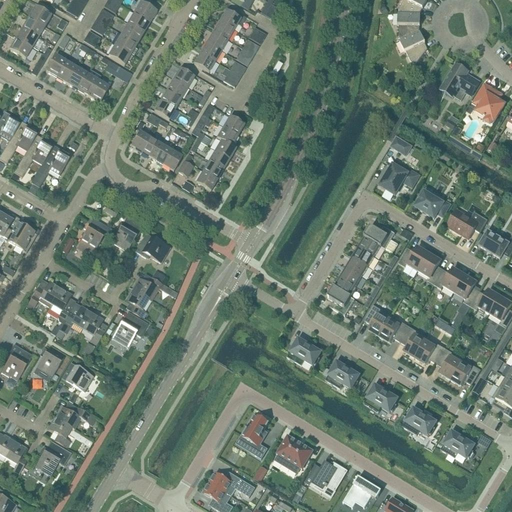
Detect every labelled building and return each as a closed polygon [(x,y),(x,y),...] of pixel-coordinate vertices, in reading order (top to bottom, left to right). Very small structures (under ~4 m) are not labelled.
[(83,9),(86,5),(77,0),(73,0),(71,3),(83,9)] [(118,10),(121,5),(111,0),(108,0),(106,4),(118,10)] [(423,10),(427,0),(402,0),(404,1),(399,10),(399,15),(419,16),(422,10),(423,10)] [(80,15),(83,9),(71,3),(69,8),(80,15)] [(150,24),(156,13),(140,3),(134,15),(150,24)] [(115,16),(118,10),(106,4),(103,9),(115,16)] [(264,17),(271,6),(270,6),(266,4),(260,14),(264,17)] [(270,20),(276,10),(271,6),(264,17),(270,20)] [(51,18),(35,8),(28,19),(44,29),(51,18)] [(77,20),(80,15),(69,8),(65,13),(77,20)] [(246,20),(228,9),(226,13),(225,12),(219,22),(234,31),(237,26),(241,28),(246,20)] [(275,23),(281,13),(276,10),(270,20),(275,23)] [(110,23),(113,18),(102,11),(99,16),(110,23)] [(143,35),(150,24),(134,15),(127,25),(143,35)] [(420,28),(420,16),(419,16),(399,15),(398,15),(397,27),(399,27),(399,38),(401,42),(419,34),(419,28),(420,28)] [(108,27),(110,23),(99,16),(96,20),(108,27)] [(38,39),(44,29),(28,19),(22,30),(38,39)] [(105,32),(108,27),(96,20),(93,25),(105,32)] [(228,42),(234,31),(219,22),(213,33),(228,42)] [(102,37),(105,32),(93,25),(90,31),(102,37)] [(137,45),(143,35),(127,25),(121,36),(137,45)] [(32,50),(38,39),(22,30),(15,40),(32,50)] [(263,42),(266,36),(255,30),(252,35),(263,42)] [(97,45),(100,40),(89,33),(86,38),(97,45)] [(221,53),(228,42),(213,33),(207,44),(221,53)] [(415,67),(427,51),(424,45),(425,44),(420,33),(419,34),(401,42),(400,43),(405,54),(406,53),(410,63),(415,67)] [(55,44),(59,37),(55,35),(51,42),(55,44)] [(260,46),(263,42),(252,35),(250,38),(249,39),(260,46)] [(63,51),(70,39),(64,36),(58,47),(63,51)] [(137,45),(121,36),(114,47),(130,56),(133,58),(137,52),(134,50),(137,45)] [(94,50),(97,45),(86,38),(83,43),(94,50)] [(25,61),(30,52),(32,50),(15,40),(9,51),(25,61)] [(255,54),(259,48),(247,41),(244,47),(255,54)] [(215,63),(221,53),(207,44),(200,54),(215,63)] [(79,50),(86,54),(88,50),(81,46),(79,50)] [(130,56),(114,47),(108,58),(124,67),(127,62),(129,64),(133,58),(130,56)] [(253,58),(255,54),(244,47),(241,52),(253,58)] [(250,63),(253,58),(241,52),(238,57),(250,63)] [(209,74),(214,65),(215,63),(200,54),(194,65),(209,74)] [(46,59),(42,56),(41,56),(35,67),(40,70),(46,59)] [(56,79),(66,63),(55,56),(45,73),(56,79)] [(247,68),(250,63),(238,57),(236,61),(247,68)] [(107,67),(109,63),(103,59),(100,63),(107,67)] [(67,86),(77,69),(66,63),(56,79),(67,86)] [(117,75),(120,70),(109,63),(107,67),(106,68),(117,75)] [(243,75),(246,70),(235,63),(231,69),(243,75)] [(278,63),(272,74),(276,76),(282,66),(278,63)] [(471,98),(480,84),(467,76),(469,74),(456,66),(444,85),(440,92),(452,100),(453,98),(461,103),(466,95),(471,98)] [(78,92),(87,76),(77,69),(67,86),(78,92)] [(240,80),(243,75),(231,69),(228,74),(240,80)] [(187,90),(189,88),(194,79),(179,70),(172,81),(187,90)] [(78,92),(88,99),(98,82),(101,78),(90,72),(87,76),(78,92)] [(237,85),(240,80),(228,74),(225,78),(237,85)] [(234,90),(237,85),(225,78),(223,83),(234,90)] [(181,101),(187,90),(172,81),(166,92),(181,101)] [(99,105),(109,89),(98,82),(88,99),(99,105)] [(493,126),(499,115),(504,106),(494,100),(497,94),(484,87),(474,104),(479,108),(476,113),(484,118),(483,119),(484,119),(483,121),(483,125),(493,126)] [(175,111),(178,105),(181,101),(166,92),(160,102),(175,111)] [(168,122),(175,111),(160,102),(153,113),(168,122)] [(207,121),(208,121),(214,110),(208,106),(201,118),(207,121)] [(156,129),(158,126),(161,122),(150,116),(146,123),(156,129)] [(0,137),(9,143),(16,132),(20,124),(21,122),(20,123),(10,117),(5,125),(0,122),(0,137)] [(201,131),(207,121),(201,118),(195,128),(201,131)] [(237,139),(244,127),(229,119),(222,130),(237,139)] [(453,133),(457,126),(449,121),(445,128),(453,133)] [(140,132),(144,126),(139,124),(136,130),(140,132)] [(9,143),(0,157),(0,162),(6,166),(17,148),(26,153),(31,146),(39,133),(38,132),(37,134),(27,127),(22,136),(16,132),(9,143)] [(231,149),(237,139),(222,130),(216,140),(221,142),(231,149)] [(141,155),(150,140),(139,133),(130,148),(141,155)] [(152,161),(161,146),(150,140),(141,155),(152,161)] [(26,153),(13,175),(21,180),(32,161),(41,167),(48,156),(53,148),(54,146),(53,146),(52,147),(42,141),(37,149),(31,146),(26,153)] [(229,162),(235,151),(231,149),(221,142),(214,153),(229,162)] [(74,152),(77,147),(72,144),(69,149),(74,152)] [(494,155),(498,148),(492,144),(488,152),(494,155)] [(406,158),(411,149),(405,145),(400,154),(406,158)] [(162,167),(171,152),(161,146),(152,161),(162,167)] [(42,167),(31,185),(39,190),(50,172),(59,177),(70,158),(71,157),(70,156),(70,158),(59,151),(54,160),(48,156),(41,167),(42,167)] [(173,174),(178,165),(182,158),(171,152),(162,167),(173,174)] [(223,172),(229,162),(214,153),(208,163),(223,172)] [(187,179),(193,168),(188,165),(184,163),(178,174),(187,179)] [(217,182),(223,172),(208,163),(202,174),(217,182)] [(398,170),(392,166),(385,179),(385,180),(386,181),(382,183),(379,188),(395,197),(404,182),(408,184),(407,186),(412,189),(419,178),(400,167),(398,170)] [(210,193),(217,182),(202,174),(196,184),(210,193)] [(456,182),(449,194),(457,199),(464,187),(456,182)] [(185,184),(182,190),(187,193),(189,194),(193,188),(191,187),(185,184)] [(431,198),(424,194),(415,209),(434,221),(437,216),(442,219),(450,207),(433,196),(431,198)] [(117,214),(107,208),(107,207),(107,206),(103,213),(114,220),(118,213),(117,214)] [(478,224),(456,212),(446,228),(461,237),(462,236),(468,240),(467,241),(468,241),(474,232),(480,235),(487,222),(481,218),(478,224)] [(4,242),(3,242),(9,232),(12,234),(14,230),(8,226),(11,222),(14,224),(16,219),(11,216),(9,221),(3,217),(0,222),(0,243),(2,245),(4,242)] [(20,227),(23,223),(16,219),(14,224),(11,222),(8,226),(14,230),(12,234),(9,232),(3,242),(4,242),(7,244),(7,243),(14,248),(25,230),(20,227)] [(108,238),(111,232),(92,221),(77,246),(93,255),(105,236),(108,238)] [(137,234),(123,226),(125,223),(124,223),(122,226),(119,225),(116,230),(119,231),(111,245),(112,244),(126,253),(126,254),(140,232),(139,232),(137,234)] [(395,235),(379,226),(376,232),(370,228),(363,239),(364,239),(381,249),(380,249),(385,252),(395,235)] [(25,255),(39,233),(34,230),(31,234),(25,230),(14,248),(22,252),(21,252),(25,255)] [(495,238),(487,233),(478,248),(500,261),(503,255),(509,259),(511,253),(511,239),(510,242),(497,235),(495,238)] [(147,258),(148,259),(161,266),(170,251),(148,237),(146,236),(135,254),(146,260),(147,258)] [(375,259),(380,249),(381,249),(364,239),(358,249),(375,259)] [(66,256),(73,244),(68,241),(61,253),(66,256)] [(113,257),(114,257),(117,252),(116,251),(111,248),(110,248),(109,248),(106,253),(106,254),(107,254),(112,257),(113,257)] [(368,269),(375,259),(358,249),(352,259),(368,269)] [(429,256),(417,249),(414,254),(407,250),(398,266),(405,270),(406,269),(405,269),(407,267),(418,273),(429,256)] [(434,287),(443,272),(437,268),(440,263),(429,256),(418,273),(429,280),(428,283),(427,283),(434,287)] [(392,270),(398,260),(394,257),(388,267),(392,270)] [(362,279),(368,269),(352,259),(346,269),(362,279)] [(386,280),(392,270),(388,267),(382,277),(386,280)] [(12,279),(15,274),(5,268),(2,273),(12,279)] [(356,289),(362,279),(346,269),(340,279),(356,289)] [(464,278),(453,271),(450,276),(443,272),(434,287),(441,291),(443,288),(454,295),(464,278)] [(155,272),(151,279),(161,285),(165,278),(155,272)] [(380,290),(386,280),(382,277),(376,288),(380,290)] [(464,278),(454,295),(465,302),(464,304),(463,304),(463,305),(458,313),(465,317),(470,309),(479,294),(473,290),(476,285),(464,278)] [(350,299),(356,289),(340,279),(334,289),(334,290),(350,299)] [(139,281),(132,292),(148,302),(148,301),(151,303),(158,292),(160,294),(164,288),(152,280),(148,286),(139,281)] [(60,290),(49,283),(46,288),(41,285),(41,284),(40,284),(26,309),(27,308),(33,312),(38,303),(48,309),(60,290)] [(374,300),(380,290),(376,288),(370,298),(374,300)] [(350,299),(334,290),(334,289),(333,289),(327,300),(333,303),(329,309),(345,318),(355,302),(350,299)] [(62,326),(74,305),(69,302),(71,298),(60,290),(48,309),(59,316),(58,319),(59,325),(62,326)] [(142,312),(148,302),(132,292),(125,303),(129,305),(126,311),(131,314),(143,322),(147,315),(142,312)] [(500,299),(488,292),(485,297),(479,294),(470,309),(477,313),(477,312),(478,310),(490,317),(500,299)] [(368,310),(374,300),(370,298),(364,308),(368,310)] [(506,331),(511,320),(511,313),(509,311),(511,306),(500,299),(490,317),(501,323),(499,326),(506,331)] [(74,305),(62,326),(62,327),(58,332),(65,336),(68,331),(71,326),(82,332),(92,315),(81,309),(75,318),(70,314),(75,306),(74,305),(74,306),(74,305)] [(379,339),(391,318),(373,307),(364,323),(371,327),(368,332),(379,339)] [(148,327),(128,314),(123,322),(121,321),(117,326),(120,327),(112,341),(127,350),(135,337),(140,340),(148,327)] [(96,348),(104,335),(98,332),(103,322),(92,315),(82,332),(93,339),(90,344),(91,343),(96,346),(95,347),(96,348)] [(400,344),(409,329),(391,318),(379,339),(389,345),(393,340),(400,344)] [(414,360),(427,340),(409,329),(400,344),(407,349),(404,354),(414,360)] [(64,336),(58,332),(56,337),(62,340),(64,336)] [(504,350),(510,340),(506,338),(500,348),(504,350)] [(435,366),(445,351),(427,340),(414,360),(425,367),(428,362),(435,366)] [(306,345),(298,341),(287,359),(301,368),(304,363),(312,368),(313,366),(316,367),(320,361),(318,359),(321,354),(312,349),(313,347),(307,343),(306,345)] [(13,347),(6,359),(9,361),(1,374),(9,379),(6,384),(7,387),(10,389),(13,388),(16,383),(16,384),(32,358),(13,347)] [(48,352),(48,351),(50,349),(49,348),(47,352),(44,350),(41,356),(44,357),(35,371),(51,380),(64,358),(64,357),(62,360),(48,352)] [(498,360),(504,350),(500,348),(494,358),(498,360)] [(450,382),(462,361),(445,351),(435,366),(442,370),(439,375),(450,382)] [(492,371),(498,360),(494,358),(488,368),(492,371)] [(471,388),(481,372),(462,361),(450,382),(461,388),(464,383),(471,388)] [(344,369),(336,364),(325,383),(340,391),(343,386),(351,391),(352,389),(354,390),(358,384),(356,383),(359,377),(351,372),(352,370),(346,366),(344,369)] [(64,386),(69,389),(71,386),(84,395),(93,379),(85,374),(71,366),(62,380),(62,381),(65,383),(64,386)] [(485,381),(492,371),(488,368),(481,379),(485,381)] [(511,396),(511,382),(505,379),(499,389),(511,396)] [(480,380),(477,385),(483,389),(486,383),(480,380)] [(383,392),(375,387),(363,406),(378,415),(381,409),(389,414),(390,413),(392,414),(396,407),(394,406),(397,401),(389,396),(390,393),(384,390),(383,392)] [(511,411),(511,396),(499,389),(492,399),(495,401),(491,407),(504,415),(507,409),(511,411)] [(79,410),(82,405),(75,400),(71,405),(79,410)] [(55,421),(71,430),(74,432),(81,421),(92,428),(95,421),(87,416),(75,408),(71,415),(61,409),(55,421)] [(421,415),(413,410),(402,429),(416,438),(420,433),(427,438),(429,436),(431,437),(435,430),(433,429),(436,424),(427,419),(428,417),(422,413),(421,415)] [(268,424),(254,416),(241,438),(254,446),(249,454),(261,461),(267,451),(260,446),(263,441),(260,439),(264,433),(263,432),(268,424)] [(66,450),(70,444),(65,441),(71,430),(55,421),(48,432),(57,437),(54,443),(66,450)] [(459,438),(452,433),(440,452),(455,461),(458,456),(466,461),(467,459),(469,460),(473,454),(471,452),(474,447),(466,442),(467,440),(461,436),(459,438)] [(277,455),(278,457),(275,462),(283,467),(286,461),(302,471),(313,453),(287,437),(277,455)] [(0,458),(4,461),(14,444),(3,438),(0,443),(0,458)] [(71,456),(50,443),(46,451),(43,449),(40,454),(43,456),(34,470),(50,479),(58,465),(63,469),(71,456)] [(19,476),(26,464),(21,460),(26,451),(14,444),(4,461),(15,467),(12,472),(13,472),(13,471),(19,475),(18,476),(19,476)] [(309,477),(304,484),(310,487),(311,485),(322,492),(325,488),(326,489),(327,488),(335,493),(348,473),(335,465),(333,468),(330,466),(325,463),(320,470),(314,480),(309,477)] [(261,469),(254,481),(259,484),(266,472),(261,469)] [(211,483),(210,485),(231,498),(236,491),(249,500),(255,490),(232,476),(228,482),(216,475),(215,477),(213,476),(209,482),(211,483)] [(356,484),(343,505),(345,502),(354,507),(352,510),(358,501),(366,506),(364,510),(371,498),(376,501),(381,493),(365,483),(358,479),(356,484)] [(231,498),(210,485),(209,487),(207,486),(203,492),(205,493),(204,495),(215,502),(211,509),(216,511),(231,511),(233,509),(227,505),(231,498)] [(0,511),(13,511),(16,508),(0,498),(0,511)] [(411,511),(393,500),(385,511),(411,511)]
